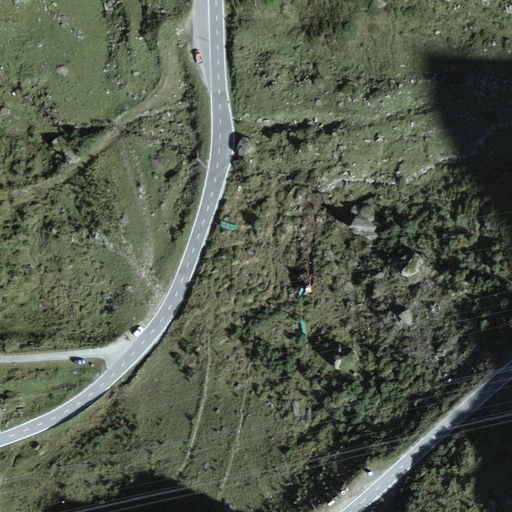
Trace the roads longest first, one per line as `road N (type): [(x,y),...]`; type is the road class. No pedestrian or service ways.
road 1 (secondary): [(133,352),(176,293),(218,170),(215,0)]
road 2 (secondary): [(511,368),(349,511)]
road 3 (secondary): [(0,439),(75,405),(133,352)]
road 4 (unclassified): [(133,352),(0,359)]
